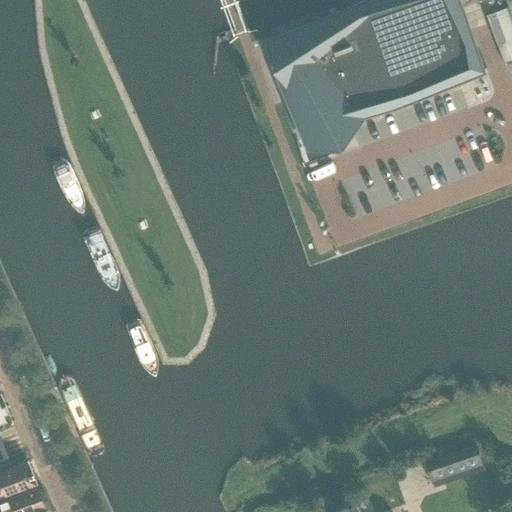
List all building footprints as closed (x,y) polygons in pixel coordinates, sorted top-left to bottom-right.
[(481,70),(454,0),(380,0),(269,41),(304,134),(328,120),(350,108),(351,109),(371,102),(374,109),(481,70)] [(55,370),(96,467),(118,457),(77,361),(55,370)] [(0,394),(0,426),(12,422),(0,394)] [(0,432),(4,449),(14,447),(10,430),(0,432)] [(0,465),(9,462),(0,439),(0,465)] [(485,469),(477,445),(426,461),(434,486),(485,469)] [(0,496),(36,483),(27,461),(0,471),(0,496)] [(0,511),(28,511),(45,506),(38,488),(0,501),(0,511)]
